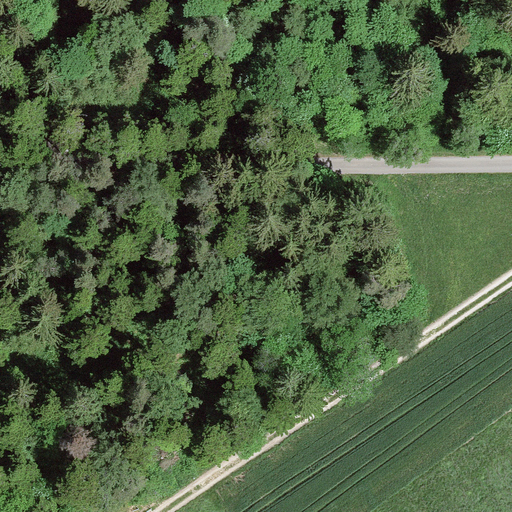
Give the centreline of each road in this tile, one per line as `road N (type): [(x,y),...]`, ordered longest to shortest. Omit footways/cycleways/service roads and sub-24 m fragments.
road 1 (residential): [(511,158),(148,167),(0,134)]
road 2 (track): [(511,278),(169,511)]
